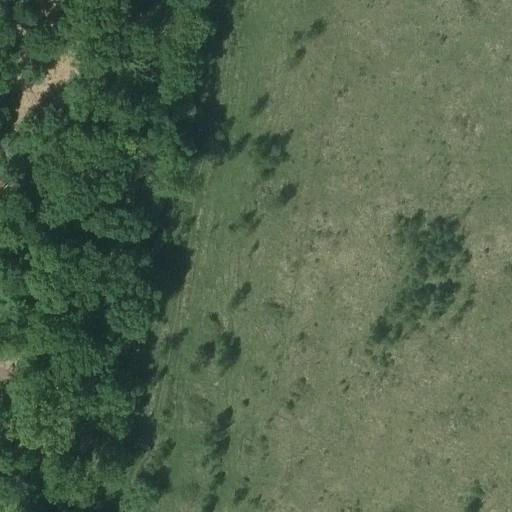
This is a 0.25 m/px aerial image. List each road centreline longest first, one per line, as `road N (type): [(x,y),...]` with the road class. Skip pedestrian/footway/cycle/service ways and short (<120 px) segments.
road 1 (unknown): [(135,511),(227,0)]
road 2 (track): [(39,511),(121,0)]
